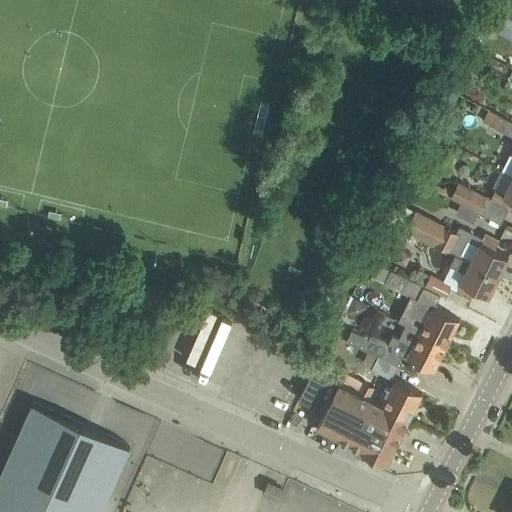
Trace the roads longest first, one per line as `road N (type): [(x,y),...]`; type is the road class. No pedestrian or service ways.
road 1 (unclassified): [(0,321),(416,511)]
road 2 (secondary): [(427,511),(511,345)]
